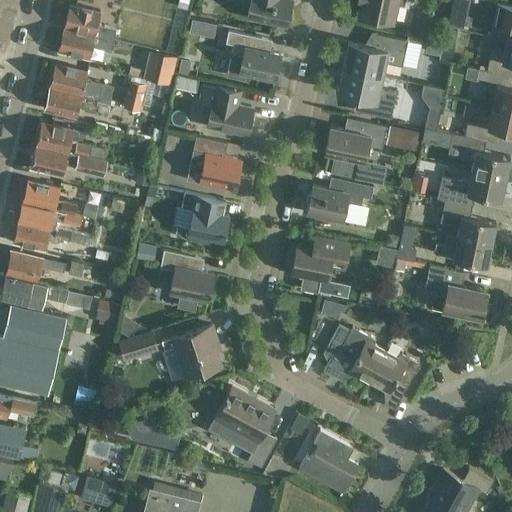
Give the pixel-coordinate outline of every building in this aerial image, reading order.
[(251,0),(247,17),(286,26),(291,0),(251,0)] [(359,0),(357,12),(394,20),(398,4),(404,5),(405,0),(359,0)] [(454,0),(452,10),(467,14),(469,0),(454,0)] [(506,39),(511,39),(511,5),(497,2),(492,24),(508,27),(506,39)] [(70,4),(65,27),(115,39),(117,29),(98,24),(101,11),(70,4)] [(115,39),(65,27),(59,50),(90,57),(93,46),(111,50),(111,48),(112,48),(115,39)] [(248,80),(250,73),(275,78),(280,53),(259,48),(261,36),(228,29),(226,42),(233,44),(227,75),(248,80)] [(450,30),(448,40),(455,42),(457,32),(450,30)] [(349,41),(343,66),(382,75),(385,62),(402,65),(408,39),(375,32),(372,46),(349,41)] [(443,42),(427,39),(424,50),(440,54),(443,42)] [(491,47),(487,69),(511,74),(511,39),(506,39),(504,50),(491,47)] [(444,44),(440,59),(451,61),(454,46),(444,44)] [(152,52),(145,79),(169,84),(175,57),(152,52)] [(225,67),(226,54),(209,52),(208,65),(225,67)] [(182,57),(179,71),(188,73),(191,60),(182,57)] [(56,62),(51,85),(110,100),(114,82),(87,76),(89,70),(56,62)] [(468,65),(465,77),(476,79),(479,67),(468,65)] [(382,75),(343,66),(338,92),(361,97),(358,111),(391,118),(396,92),(379,88),(382,75)] [(487,69),(479,67),(476,79),(485,81),(483,90),(495,93),(492,105),(511,109),(511,86),(511,83),(511,74),(487,69)] [(178,76),(175,89),(195,93),(198,80),(178,76)] [(129,79),(123,106),(139,110),(145,83),(129,79)] [(216,86),(202,83),(198,103),(212,106),(207,126),(247,134),(253,107),(231,102),(234,89),(216,85),(216,86)] [(110,100),(51,85),(45,109),(77,117),(80,107),(106,114),(110,100)] [(465,134),(486,139),(500,141),(502,130),(511,131),(511,109),(492,105),(489,117),(479,115),(478,124),(467,122),(465,134)] [(429,106),(425,125),(436,128),(440,109),(429,106)] [(330,125),(325,151),(336,154),(332,171),(381,182),(385,164),(365,160),(368,144),(382,147),(387,125),(356,118),(353,130),(330,125)] [(42,120),(36,144),(107,161),(107,160),(104,159),(106,149),(78,142),(79,140),(82,140),(85,138),(85,135),(84,131),(81,130),(75,128),(42,120)] [(420,131),(390,124),(386,143),(416,149),(420,131)] [(153,126),(151,138),(159,140),(162,128),(153,126)] [(484,150),(486,139),(465,134),(452,132),(448,154),(474,159),(471,170),(506,177),(510,156),(484,150)] [(235,189),(241,159),(225,155),(228,142),(196,135),(187,179),(200,182),(235,189)] [(107,161),(36,144),(31,167),(64,175),(67,162),(75,164),(74,168),(104,175),(107,161)] [(416,170),(404,169),(403,187),(415,188),(416,170)] [(437,197),(445,198),(472,204),(475,193),(501,198),(506,177),(471,170),(469,180),(442,174),(437,197)] [(139,172),(137,182),(147,185),(149,174),(139,172)] [(307,194),(306,200),(309,203),(307,211),(343,219),(346,205),(350,202),(361,204),(363,196),(371,197),(373,185),(340,177),(338,189),(313,184),(311,192),(307,194)] [(28,178),(23,202),(82,216),(82,215),(77,213),(79,205),(58,200),(61,186),(28,178)] [(213,211),(216,197),(185,191),(181,205),(193,208),(189,228),(177,225),(175,234),(187,237),(199,239),(200,235),(224,240),(227,227),(226,227),(229,214),(213,211)] [(114,197),(110,208),(122,212),(125,200),(114,197)] [(459,225),(457,235),(492,242),(496,221),(470,216),(472,204),(445,198),(440,220),(459,225)] [(80,225),(82,216),(23,202),(19,218),(56,227),(58,218),(64,220),(64,221),(80,225)] [(85,203),(82,215),(95,218),(97,206),(85,203)] [(47,248),(49,239),(58,241),(59,238),(70,240),(94,245),(96,236),(56,227),(19,218),(14,240),(47,248)] [(388,232),(386,243),(397,246),(399,235),(388,232)] [(435,243),(433,252),(487,264),(492,242),(457,235),(445,233),(443,244),(435,243)] [(297,243),(289,277),(302,280),(300,291),(317,295),(318,293),(323,294),(347,300),(350,288),(329,283),(331,270),(343,273),(350,242),(315,235),(312,246),(297,243)] [(140,243),(136,259),(152,262),(156,247),(140,243)] [(398,251),(396,257),(412,260),(414,250),(411,249),(411,247),(399,245),(398,251)] [(380,247),(376,265),(394,269),(396,257),(398,251),(380,247)] [(12,249),(6,274),(39,281),(43,262),(49,264),(48,267),(64,271),(66,262),(12,249)] [(164,249),(160,267),(174,270),(170,291),(180,293),(177,305),(194,309),(197,297),(209,299),(212,286),(211,286),(214,273),(192,268),(195,255),(164,249)] [(82,276),(85,264),(72,261),(69,273),(82,276)] [(429,269),(424,291),(445,295),(443,309),(482,317),(487,290),(462,285),(465,272),(430,264),(429,269)] [(38,304),(40,295),(65,301),(68,288),(39,281),(6,274),(1,296),(38,304)] [(106,287),(104,296),(119,300),(121,290),(106,287)] [(374,300),(374,305),(382,306),(383,297),(378,296),(374,300)] [(325,300),(321,313),(335,317),(346,309),(347,306),(325,300)] [(102,301),(98,316),(114,320),(118,304),(102,301)] [(0,380),(49,392),(67,317),(12,304),(4,337),(0,335),(0,380)] [(124,313),(117,328),(127,334),(141,324),(124,313)] [(173,336),(161,340),(164,349),(176,346),(185,375),(221,364),(217,349),(220,348),(212,324),(173,336)] [(350,370),(369,380),(386,350),(374,344),(374,337),(352,325),(340,348),(336,346),(323,369),(341,379),(346,377),(350,370)] [(433,326),(426,339),(435,344),(443,331),(433,326)] [(157,347),(152,330),(119,340),(125,357),(157,347)] [(386,350),(369,380),(388,390),(384,397),(385,403),(395,408),(420,362),(402,352),(397,356),(386,350)] [(214,417),(208,428),(251,451),(247,458),(261,466),(277,437),(264,430),(275,409),(232,386),(214,417)] [(30,409),(33,398),(0,390),(0,414),(9,417),(12,405),(30,409)] [(74,402),(89,405),(91,395),(76,392),(74,402)] [(298,412),(290,427),(300,433),(308,418),(298,412)] [(151,416),(128,425),(133,438),(152,443),(156,428),(151,416)] [(23,443),(26,428),(0,422),(0,451),(15,455),(20,456),(20,455),(36,459),(39,446),(23,443)] [(79,422),(77,430),(85,432),(87,424),(79,422)] [(343,491),(358,464),(343,456),(349,444),(320,429),(313,441),(317,444),(311,455),(307,453),(299,467),(343,491)] [(0,471),(10,474),(15,455),(0,451),(0,471)] [(486,493),(493,479),(469,466),(462,478),(443,468),(433,487),(436,489),(423,511),(464,511),(478,488),(486,493)] [(114,474),(110,484),(116,486),(119,487),(122,477),(114,474)] [(41,479),(33,511),(58,511),(64,492),(41,479)] [(96,479),(89,501),(109,507),(116,486),(110,484),(96,479)] [(199,511),(202,500),(150,487),(144,511),(199,511)] [(8,491),(3,510),(10,511),(26,511),(30,496),(8,491)]
